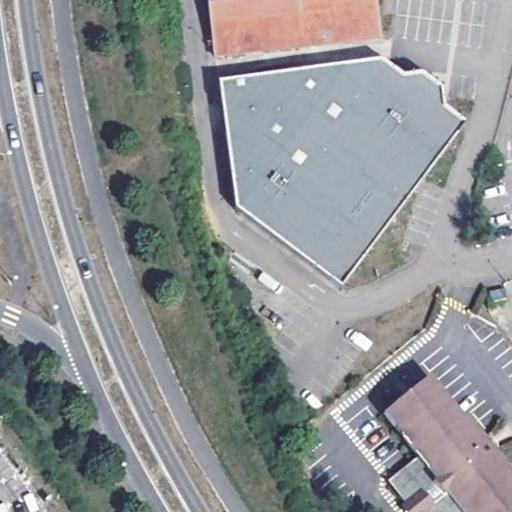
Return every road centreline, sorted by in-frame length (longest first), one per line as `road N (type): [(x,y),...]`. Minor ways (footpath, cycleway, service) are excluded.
road 1 (residential): [(190,0),(221,222),(339,308),(511,258)]
road 2 (primary): [(201,511),(124,368),(76,245),(25,0)]
road 3 (primary): [(0,68),(26,195),(83,364)]
road 4 (unknown): [(436,275),(434,332),(511,436)]
road 5 (primary): [(83,364),(161,511)]
